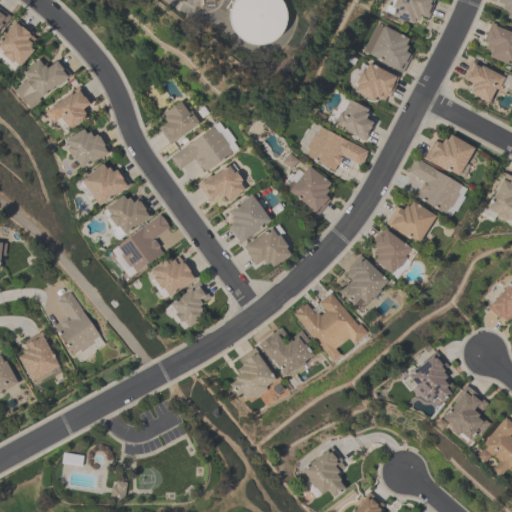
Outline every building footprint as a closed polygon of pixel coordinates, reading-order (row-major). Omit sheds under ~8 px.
[(234,0),(233,42),(280,44),(282,0),(234,0)] [(429,20),(435,0),(389,0),(385,15),(416,25),(418,16),(429,20)] [(511,0),(511,19),(504,17),(506,11),(500,9),(502,3),(496,2),(496,0),(511,0)] [(0,32),(10,20),(0,12),(0,32)] [(15,23),(0,41),(0,54),(18,69),(39,42),(15,23)] [(483,45),(490,48),(487,59),(511,66),(511,31),(489,24),(483,45)] [(409,39),(380,25),(364,55),(402,74),(413,53),(404,49),(409,39)] [(374,103),(377,95),(388,100),(399,78),(363,60),(348,90),(374,103)] [(71,78),(57,61),(46,70),(40,61),(22,75),(27,82),(14,92),(29,110),(71,78)] [(504,78),(473,62),(463,81),(472,86),(468,93),(490,104),(504,78)] [(87,121),(81,109),(88,106),(81,92),(43,109),(51,127),(62,122),(66,130),(87,121)] [(365,142),(374,124),(365,120),(369,110),(346,99),(341,109),(335,106),(327,123),(365,142)] [(166,124),(158,130),(169,146),(199,124),(182,100),(160,116),(166,124)] [(239,151),(224,123),(168,155),(178,172),(197,162),(203,172),(239,151)] [(369,149),(310,123),(296,154),(335,171),(340,159),(360,168),(369,149)] [(90,137),(86,129),(62,141),(77,171),(111,155),(100,132),(90,137)] [(436,139),(425,161),(459,178),(474,148),(449,135),(445,144),(436,139)] [(451,220),(469,189),(415,158),(405,175),(423,185),(415,200),(451,220)] [(228,202),(247,190),(230,164),(197,186),(208,203),(222,194),(228,202)] [(131,186),(117,165),(107,172),(102,165),(76,182),(95,210),(131,186)] [(280,189),(318,217),(331,199),(324,193),(331,184),(307,167),(300,176),(294,171),(280,189)] [(484,212),(511,225),(511,181),(501,177),(484,212)] [(227,212),(234,222),(226,227),(240,246),(273,223),(253,194),(227,212)] [(151,218),(137,197),(129,203),(124,196),(99,212),(118,240),(151,218)] [(370,263),(399,281),(418,249),(416,248),(436,217),(411,201),(405,211),(397,205),(383,226),(384,226),(370,247),(377,252),(370,263)] [(128,280),(164,255),(154,240),(170,229),(160,215),(108,251),(128,280)] [(273,229),(242,249),(255,269),(266,262),(271,270),(292,257),(273,229)] [(146,276),(165,302),(196,279),(178,253),(146,276)] [(350,282),(338,294),(359,314),(390,283),(361,255),(342,274),(350,282)] [(511,286),(502,284),(492,314),(511,321),(511,286)] [(183,332),(207,317),(201,308),(211,301),(200,285),(167,307),(183,332)] [(105,345),(70,292),(55,302),(66,319),(53,327),(77,364),(105,345)] [(259,347),(284,380),(319,354),(319,355),(356,327),(332,294),(312,310),(308,304),(291,316),(303,330),(288,341),(280,331),(259,347)] [(44,334),(22,345),(26,353),(17,356),(32,388),(62,374),(44,334)] [(0,354),(0,392),(17,385),(3,353),(0,354)] [(241,406),(276,384),(259,356),(224,377),(241,406)] [(458,385),(432,357),(407,380),(433,408),(458,385)] [(479,412),(486,403),(465,387),(441,421),(466,440),(470,435),(478,440),(491,421),(479,412)] [(511,473),(511,424),(504,418),(474,456),(485,465),(490,459),(497,464),(492,471),(500,478),(507,469),(511,473)] [(331,498),(347,487),(336,472),(344,466),(332,448),(298,471),(316,498),(326,490),(331,498)] [(64,464),(80,464),(81,456),(64,455),(64,464)] [(125,500),(125,482),(111,482),(111,500),(125,500)] [(379,511),(384,507),(369,494),(353,511),(379,511)]
